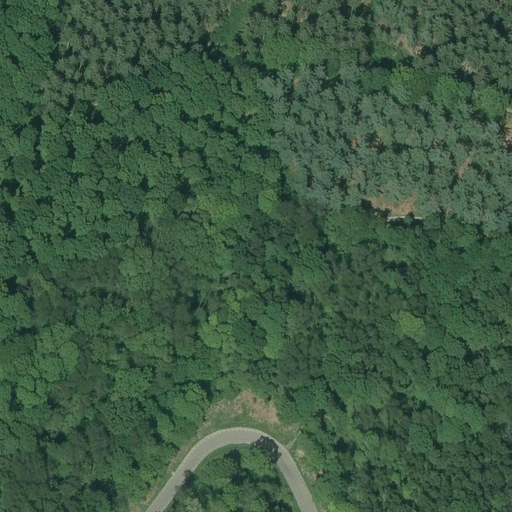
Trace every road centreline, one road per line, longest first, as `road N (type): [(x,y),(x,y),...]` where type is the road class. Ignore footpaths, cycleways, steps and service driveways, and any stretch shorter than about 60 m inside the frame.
road 1 (track): [(511,241),(421,218),(364,219),(226,200),(189,213),(129,262),(0,293)]
road 2 (unknown): [(272,62),(216,45),(118,39),(0,62)]
road 3 (tertiary): [(308,511),(277,450),(243,434),(203,447),(154,511)]
road 4 (unknown): [(281,455),(306,416),(325,420),(349,511)]
